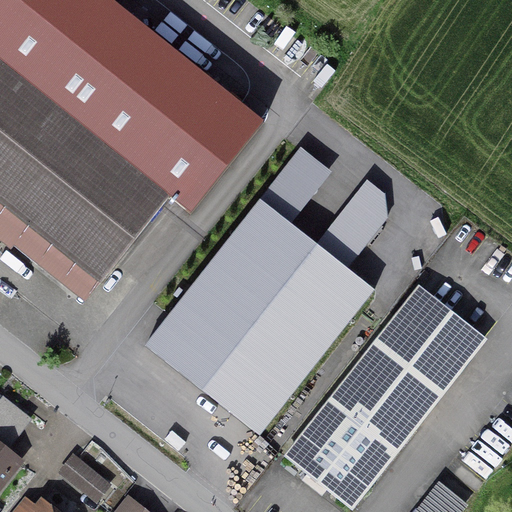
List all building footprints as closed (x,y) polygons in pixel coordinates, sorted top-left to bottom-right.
[(105,0),(0,0),(0,64),(169,199),(190,216),(263,125),(105,0)] [(0,205),(100,285),(169,199),(0,64),(0,205)] [(263,437),(374,295),(258,204),(147,346),(263,437)] [(324,492),(349,511),(355,511),(493,340),(419,281),(279,456),(324,492)] [(2,402),(0,405),(0,485),(18,463),(2,450),(25,421),(2,402)] [(107,487),(72,459),(60,475),(94,502),(107,487)] [(459,511),(464,507),(440,488),(421,511),(459,511)] [(141,511),(128,501),(118,511),(141,511)] [(35,511),(24,502),(15,511),(49,511),(41,505),(35,511)]
